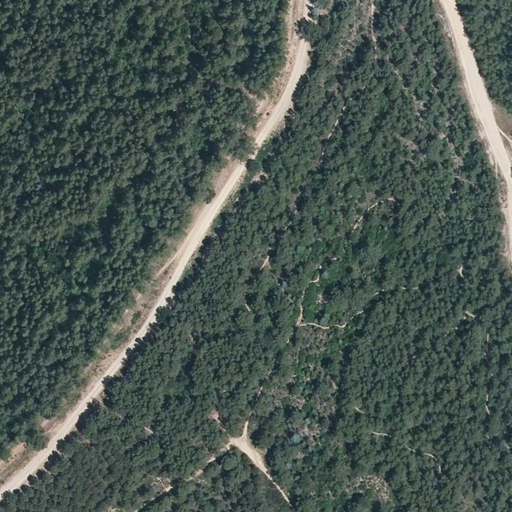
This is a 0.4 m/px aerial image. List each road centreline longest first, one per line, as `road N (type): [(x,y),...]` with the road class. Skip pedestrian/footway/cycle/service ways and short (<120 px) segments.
road 1 (track): [(309,0),(297,73),(280,111),(143,330),(51,449),(0,498)]
road 2 (track): [(511,196),(446,0)]
